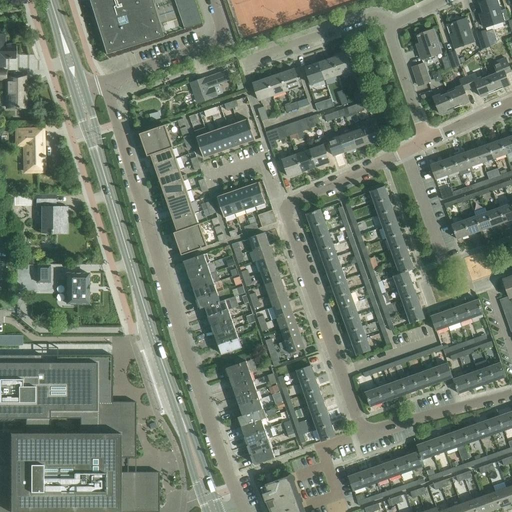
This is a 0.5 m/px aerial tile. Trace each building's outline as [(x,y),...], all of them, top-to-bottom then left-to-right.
[(88,0),(99,34),(100,37),(106,54),(163,37),(163,36),(151,0),(88,0)] [(174,0),(184,29),(202,23),(193,0),(174,0)] [(485,14),(481,15),(485,28),(504,22),(509,20),(505,10),(501,11),(496,0),(492,0),(481,4),(485,14)] [(455,48),(475,42),(467,19),(452,24),(455,35),(451,36),(455,48)] [(423,59),(441,53),(434,30),(419,35),(422,46),(419,47),(423,59)] [(486,30),(476,33),(482,50),(491,47),(486,30)] [(15,58),(15,44),(5,44),(5,34),(0,34),(0,67),(6,68),(6,58),(15,58)] [(452,69),(461,66),(460,63),(459,59),(456,51),(447,54),(452,69)] [(339,75),(353,71),(346,53),(333,58),(339,75)] [(326,80),(339,75),(333,58),(320,62),(326,80)] [(493,63),(496,71),(488,74),(495,92),(510,86),(506,74),(511,71),(506,58),(493,63)] [(312,85),(326,80),(320,62),(306,67),(312,85)] [(419,85),(431,82),(424,63),(413,67),(419,85)] [(295,69),(281,74),(287,91),(301,86),(295,69)] [(0,79),(7,80),(7,108),(24,108),(24,87),(26,87),(26,77),(7,77),(7,70),(0,70),(0,79)] [(227,70),(209,77),(192,83),(199,102),(218,95),(215,87),(220,85),(219,83),(230,79),(227,70)] [(476,73),(468,77),(465,71),(463,72),(466,78),(466,77),(471,89),(477,87),(481,97),(495,92),(488,74),(478,78),(476,73)] [(274,96),(287,91),(281,74),(268,79),(274,96)] [(465,91),(471,89),(466,77),(466,78),(460,80),(462,85),(448,91),(455,108),(469,102),(465,91)] [(260,101),(274,96),(268,79),(254,84),(260,101)] [(441,114),(455,108),(448,91),(434,97),(441,114)] [(358,93),(354,95),(356,101),(360,99),(362,98),(362,97),(360,92),(358,93)] [(348,103),(346,97),(340,99),(342,106),(348,103)] [(328,108),(335,106),(332,100),(325,102),(326,103),(317,105),(319,111),(328,108)] [(364,108),(362,103),(362,102),(355,105),(357,111),(364,108)] [(287,112),(294,110),(292,104),(285,106),(287,112)] [(351,113),(357,111),(355,105),(348,107),(351,113)] [(211,109),(213,115),(219,113),(217,107),(211,109)] [(265,107),(259,109),(263,121),(269,118),(265,107)] [(213,115),(211,109),(205,111),(207,117),(213,115)] [(338,111),(334,112),(336,118),(346,115),(343,109),(338,110),(338,111)] [(327,122),(336,118),(334,112),(325,116),(327,122)] [(198,120),(196,114),(190,116),(192,122),(198,120)] [(317,114),(312,116),(315,127),(321,125),(317,114)] [(306,118),(310,129),(315,127),(312,116),(306,118)] [(184,118),(178,120),(180,126),(186,124),(184,118)] [(249,118),(238,122),(246,143),(256,140),(249,118)] [(310,129),(306,118),(301,120),(304,131),(310,129)] [(301,120),(295,122),(298,133),(304,131),(301,120)] [(363,128),(369,143),(381,139),(375,124),(369,126),(367,120),(361,122),(363,128)] [(238,122),(228,125),(236,147),(246,143),(238,122)] [(293,135),(298,133),(295,122),(289,124),(293,135)] [(140,133),(148,156),(151,155),(151,154),(173,147),(174,147),(166,124),(140,133)] [(289,124),(284,126),(287,137),(290,136),(293,135),(289,124)] [(228,125),(218,129),(225,150),(236,147),(228,125)] [(189,132),(187,126),(181,128),(183,134),(189,132)] [(284,126),(278,128),(281,139),(287,137),(284,126)] [(281,139),(278,128),(272,130),(276,141),(281,139)] [(363,128),(352,132),(358,147),(369,143),(363,128)] [(218,129),(208,132),(215,154),(225,150),(218,129)] [(43,157),(45,157),(45,155),(40,155),(40,148),(43,148),(43,142),(43,141),(43,140),(43,139),(42,138),(41,138),(40,137),(39,137),(39,130),(17,131),(18,145),(25,145),(26,171),(44,171),(43,157)] [(272,130),(267,132),(270,143),(276,141),(272,130)] [(304,131),(298,133),(300,139),(306,137),(304,131)] [(208,132),(197,136),(204,158),(215,154),(208,132)] [(352,132),(341,136),(346,151),(358,147),(352,132)] [(315,140),(317,147),(310,149),(316,168),(330,163),(324,144),(327,142),(327,144),(328,143),(325,134),(319,136),(320,139),(315,140)] [(334,155),(346,151),(341,136),(329,140),(334,155)] [(511,152),(511,136),(502,140),(507,155),(511,152)] [(507,155),(502,140),(490,144),(495,159),(507,155)] [(495,159),(490,144),(478,148),(483,163),(495,159)] [(155,166),(177,158),(173,147),(151,154),(151,155),(155,166)] [(310,149),(302,152),(301,148),(296,150),(303,172),(316,168),(310,149)] [(483,163),(478,148),(466,153),(471,167),(483,163)] [(295,151),(296,154),(283,159),(286,168),(289,177),(303,172),(296,150),(295,151)] [(471,167),(466,153),(455,157),(460,171),(461,176),(473,171),(471,167)] [(443,161),(448,175),(460,171),(455,157),(443,161)] [(155,166),(159,177),(180,169),(177,158),(155,166)] [(283,159),(276,161),(279,169),(279,170),(286,168),(283,159)] [(448,175),(443,161),(431,165),(436,179),(448,175)] [(195,170),(201,168),(199,162),(193,164),(195,170)] [(159,177),(163,187),(184,180),(180,169),(159,177)] [(501,175),(503,179),(511,175),(511,170),(507,173),(506,169),(500,171),(501,175)] [(489,179),(491,183),(503,179),(501,175),(489,179)] [(201,186),(207,184),(205,178),(199,180),(201,186)] [(477,183),(479,188),(491,183),(489,179),(477,183)] [(163,187),(167,198),(188,191),(184,180),(163,187)] [(259,181),(249,185),(256,206),(267,203),(259,181)] [(465,187),(467,192),(479,188),(477,183),(476,181),(464,185),(465,187)] [(492,187),(493,191),(505,187),(503,183),(492,187)] [(209,190),(207,184),(201,186),(203,192),(209,190)] [(249,185),(239,189),(246,210),(256,206),(249,185)] [(375,204),(390,198),(385,186),(371,191),(375,204)] [(465,187),(454,192),(455,196),(467,192),(465,187)] [(480,192),(482,196),(493,191),(492,187),(480,192)] [(239,189),(228,192),(236,213),(246,210),(239,189)] [(167,198),(171,209),(192,202),(188,191),(167,198)] [(218,196),(225,217),(236,213),(228,192),(218,196)] [(443,200),(455,196),(454,192),(449,193),(442,196),(443,200)] [(468,196),(470,200),(482,196),(480,192),(468,196)] [(42,233),(68,233),(68,207),(57,207),(56,195),(37,195),(37,208),(42,208),(42,233)] [(457,200),(458,204),(470,200),(468,196),(457,200)] [(379,215),(394,210),(390,198),(375,204),(379,215)] [(351,206),(349,199),(344,201),(349,213),(353,211),(351,206)] [(209,208),(215,206),(213,200),(206,202),(209,208)] [(446,208),(458,204),(457,200),(449,203),(445,204),(446,208)] [(171,209),(174,220),(196,213),(192,202),(171,209)] [(511,219),(511,207),(511,204),(499,208),(504,222),(511,219)] [(217,212),(215,206),(209,208),(211,214),(217,212)] [(504,222),(499,208),(487,212),(493,227),(504,222)] [(263,227),(278,221),(274,209),(259,215),(263,227)] [(311,226),(326,221),(321,209),(307,214),(311,226)] [(383,227),(398,222),(394,210),(379,215),(383,227)] [(353,211),(349,213),(353,225),(357,223),(353,211)] [(493,227),(487,212),(476,216),(481,231),(493,227)] [(199,224),(196,213),(174,220),(178,231),(201,224),(201,223),(199,224)] [(345,214),(341,215),(345,227),(349,226),(345,214)] [(481,231),(476,216),(464,221),(469,235),(481,231)] [(220,223),(218,217),(212,219),(214,225),(220,223)] [(315,238),(330,232),(326,221),(311,226),(315,238)] [(469,235),(464,221),(452,225),(457,239),(469,235)] [(247,232),(259,228),(257,222),(245,226),(247,232)] [(387,239),(402,234),(398,222),(383,227),(387,239)] [(357,223),(353,225),(357,236),(361,235),(357,223)] [(175,232),(183,255),(208,246),(201,224),(178,231),(175,232)] [(223,231),(221,225),(215,227),(217,233),(223,231)] [(349,226),(345,227),(349,239),(353,237),(349,226)] [(230,231),(232,237),(238,235),(236,229),(230,231)] [(319,249),(334,244),(330,232),(315,238),(319,249)] [(226,239),(224,233),(224,234),(218,236),(220,241),(226,239)] [(254,250),(269,245),(265,233),(250,238),(254,250)] [(392,250),(406,245),(402,234),(387,239),(392,250)] [(361,235),(357,236),(361,248),(366,247),(361,235)] [(353,237),(349,239),(353,251),(357,249),(353,237)] [(323,261),(338,256),(334,244),(319,249),(323,261)] [(258,261),(273,256),(269,245),(254,250),(258,261)] [(396,262),(410,257),(406,245),(392,250),(396,262)] [(366,247),(361,248),(365,260),(370,259),(367,252),(372,251),(370,246),(366,247)] [(236,256),(243,254),(240,247),(234,249),(236,256)] [(357,249),(353,251),(355,256),(357,262),(362,261),(357,249)] [(185,260),(188,270),(208,263),(205,253),(185,260)] [(243,254),(236,256),(239,263),(245,261),(243,254)] [(262,273),(277,267),(273,256),(258,261),(262,273)] [(328,273),(342,268),(338,256),(323,261),(328,273)] [(370,259),(365,260),(369,270),(374,269),(377,268),(378,268),(374,257),(370,259)] [(400,274),(408,271),(414,269),(410,257),(396,262),(400,274)] [(233,258),(226,260),(229,267),(235,265),(233,258)] [(362,261),(357,262),(362,274),(366,272),(362,261)] [(188,270),(191,280),(211,273),(208,263),(188,270)] [(37,265),(37,282),(50,282),(50,265),(37,265)] [(266,284),(281,279),(277,267),(262,273),(266,284)] [(332,285),(346,279),(342,268),(328,273),(332,285)] [(374,269),(369,270),(374,284),(381,281),(380,276),(377,268),(374,269)] [(244,279),(250,277),(248,270),(242,272),(244,279)] [(398,288),(413,283),(408,271),(400,274),(394,276),(398,288)] [(366,272),(362,274),(366,286),(370,284),(366,272)] [(89,303),(89,301),(90,299),(90,296),(89,294),(89,283),(90,281),(90,278),(89,276),(89,273),(67,273),(67,294),(65,296),(65,299),(66,301),(67,301),(67,303),(70,303),(70,304),(71,305),(74,305),(76,304),(76,303),(89,303)] [(191,280),(195,289),(215,282),(211,273),(191,280)] [(240,276),(233,278),(236,285),(242,283),(240,276)] [(250,277),(244,279),(247,286),(253,284),(250,277)] [(270,296),(285,290),(281,279),(266,284),(270,296)] [(336,296),(351,291),(346,279),(332,285),(336,296)] [(382,281),(381,281),(374,284),(378,295),(382,293),(387,292),(382,281)] [(195,289),(198,299),(218,292),(215,282),(195,289)] [(417,295),(413,283),(398,288),(402,300),(417,295)] [(370,284),(366,286),(370,297),(374,296),(370,284)] [(274,307),(289,302),(285,290),(270,296),(274,307)] [(340,308),(355,303),(351,291),(336,296),(340,308)] [(206,307),(221,301),(218,292),(198,299),(201,308),(206,307)] [(252,302),(258,300),(256,293),(250,295),(252,302)] [(382,293),(378,295),(382,307),(386,305),(382,293)] [(421,306),(417,295),(402,300),(406,312),(421,306)] [(511,301),(511,296),(511,295),(510,296),(501,299),(503,305),(511,301)] [(374,296),(370,297),(374,309),(378,308),(374,296)] [(234,308),(230,298),(221,301),(206,307),(209,316),(229,309),(229,310),(234,308)] [(258,300),(252,302),(254,309),(261,306),(258,300)] [(479,300),(467,304),(472,318),(484,314),(479,300)] [(511,301),(503,305),(505,311),(511,308),(511,301)] [(278,318),(293,313),(289,302),(274,307),(278,318)] [(344,320),(359,315),(355,303),(340,308),(344,320)] [(467,304),(455,308),(460,322),(472,318),(467,304)] [(386,318),(391,317),(386,305),(382,307),(386,318)] [(425,318),(421,306),(406,312),(411,324),(425,318)] [(378,308),(374,309),(378,321),(383,319),(378,308)] [(455,308),(443,312),(449,327),(460,322),(455,308)] [(232,319),(229,310),(229,309),(209,316),(212,326),(232,319)] [(443,312),(431,316),(436,331),(449,327),(443,312)] [(282,330),(297,324),(293,313),(278,318),(282,330)] [(253,314),(247,316),(249,323),(255,321),(253,314)] [(264,315),(258,317),(260,325),(266,322),(264,315)] [(348,332),(363,326),(359,315),(344,320),(348,332)] [(386,318),(389,326),(391,330),(395,329),(393,324),(391,317),(386,318)] [(212,326),(216,335),(236,328),(232,319),(212,326)] [(383,319),(378,321),(383,332),(387,331),(383,319)] [(266,322),(260,325),(262,332),(269,330),(266,322)] [(286,341),(301,336),(297,324),(282,330),(286,341)] [(353,343),(367,338),(363,326),(348,332),(353,343)] [(216,335),(219,344),(239,338),(236,328),(216,335)] [(486,335),(485,335),(483,330),(477,333),(478,337),(480,341),(479,341),(480,342),(487,339),(486,335)] [(391,343),(388,335),(387,331),(383,332),(387,344),(391,343)] [(301,336),(286,341),(290,353),(305,347),(301,336)] [(469,345),(479,341),(480,341),(478,337),(467,341),(469,345)] [(242,347),(239,338),(219,344),(222,354),(242,347)] [(268,347),(274,345),(272,338),(265,340),(268,347)] [(367,338),(353,343),(357,355),(371,350),(367,338)] [(469,345),(467,341),(456,345),(457,349),(469,345)] [(495,345),(493,341),(481,345),(483,349),(495,345)] [(274,345),(268,347),(270,354),(277,352),(274,345)] [(457,349),(456,345),(443,350),(445,354),(457,349)] [(470,349),(471,353),(483,349),(481,345),(470,349)] [(458,353),(460,358),(462,365),(465,365),(462,357),(471,353),(470,349),(458,353)] [(42,355),(0,354),(0,418),(25,418),(25,425),(49,425),(49,433),(79,433),(79,425),(94,425),(95,425),(95,402),(112,402),(112,355),(56,355),(56,363),(42,363),(42,355)] [(227,368),(230,378),(250,371),(247,361),(227,368)] [(453,378),(448,363),(436,368),(441,382),(453,378)] [(501,363),(489,367),(494,381),(506,377),(501,363)] [(301,383),(316,378),(312,365),(297,371),(301,383)] [(489,367),(477,371),(483,385),(494,381),(489,367)] [(441,382),(436,368),(425,372),(430,386),(441,382)] [(230,378),(234,387),(254,380),(250,371),(230,378)] [(477,371),(466,375),(471,389),(483,385),(477,371)] [(430,386),(425,372),(413,376),(418,390),(430,386)] [(282,389),(287,388),(283,375),(278,377),(282,389)] [(466,375),(454,379),(459,394),(471,389),(466,375)] [(418,390),(413,376),(401,380),(406,394),(418,390)] [(305,395),(320,389),(316,378),(301,383),(305,395)] [(234,387),(237,396),(257,389),(254,380),(234,387)] [(406,394),(401,380),(390,384),(395,398),(406,394)] [(395,398),(390,384),(378,388),(383,402),(395,398)] [(278,385),(270,388),(272,395),(274,395),(281,392),(278,385)] [(287,388),(282,389),(287,401),(291,400),(287,388)] [(383,402),(378,388),(366,392),(371,407),(383,402)] [(237,396),(240,406),(260,399),(257,389),(237,396)] [(310,406),(324,401),(320,389),(305,395),(310,406)] [(281,392),(274,395),(276,401),(283,399),(281,392)] [(264,408),(260,399),(240,406),(244,415),(264,408)] [(291,400),(287,401),(291,413),(295,411),(291,400)] [(314,418),(328,413),(324,401),(310,406),(314,418)] [(25,433),(0,432),(0,465),(9,465),(9,480),(0,479),(0,511),(158,511),(159,507),(159,472),(135,472),(120,472),(120,457),(135,458),(135,434),(135,425),(135,403),(135,402),(112,402),(95,402),(95,425),(94,425),(79,425),(79,433),(49,433),(49,425),(25,425),(25,433)] [(262,420),(267,418),(264,408),(244,415),(239,417),(242,426),(262,420)] [(295,411),(291,413),(295,425),(299,423),(295,411)] [(511,414),(511,412),(499,416),(505,431),(511,427),(511,414)] [(318,429),(332,424),(328,413),(314,418),(318,429)] [(499,416),(488,420),(493,435),(505,431),(499,416)] [(242,426),(246,436),(266,429),(265,429),(262,420),(242,426)] [(488,420),(476,424),(481,439),(493,435),(488,420)] [(299,423),(295,425),(299,436),(303,434),(299,423)] [(318,429),(313,431),(316,440),(321,439),(322,441),(337,436),(332,424),(318,429)] [(476,424),(464,428),(469,443),(481,439),(476,424)] [(269,439),(269,438),(273,437),(270,427),(265,429),(266,429),(246,436),(249,446),(269,439)] [(464,445),(469,443),(464,428),(452,432),(458,447),(462,460),(469,458),(464,445)] [(294,430),(287,432),(289,438),(296,436),(294,430)] [(452,432),(441,437),(446,451),(458,447),(452,432)] [(299,436),(301,443),(306,442),(305,440),(307,439),(305,433),(303,434),(299,436)] [(441,437),(429,441),(434,456),(446,451),(441,437)] [(249,446),(252,455),(272,448),(269,439),(249,446)] [(417,445),(419,451),(422,460),(434,456),(429,441),(417,445)] [(511,451),(511,447),(499,452),(500,456),(511,451)] [(272,448),(252,455),(256,465),(276,458),(272,448)] [(419,451),(407,455),(412,470),(424,466),(422,460),(419,451)] [(487,456),(489,460),(500,456),(499,452),(487,456)] [(407,455),(396,459),(401,474),(412,470),(407,455)] [(475,460),(477,464),(489,460),(487,456),(475,460)] [(504,466),(511,463),(509,457),(502,460),(504,466)] [(396,459),(384,464),(389,478),(401,474),(396,459)] [(464,464),(465,469),(477,464),(475,460),(464,464)] [(495,469),(493,463),(486,465),(488,471),(495,469)] [(384,464),(372,468),(378,482),(389,478),(384,464)] [(452,468),(453,473),(465,469),(464,464),(459,466),(454,468),(452,468)] [(481,474),(488,471),(486,465),(479,468),(481,474)] [(372,468),(361,472),(366,486),(378,482),(372,468)] [(440,472),(442,477),(453,473),(452,468),(440,472)] [(472,477),(470,471),(463,473),(465,480),(472,477)] [(349,476),(354,491),(366,486),(361,472),(349,476)] [(442,477),(440,472),(428,477),(430,481),(442,477)] [(459,482),(465,480),(463,473),(456,476),(459,482)] [(267,485),(269,491),(263,493),(266,502),(267,501),(268,502),(269,504),(270,506),(271,509),(272,511),(300,511),(299,506),(302,505),(295,486),(292,487),(290,482),(293,481),(294,480),(295,479),(295,478),(295,477),(295,476),(294,476),(294,475),(293,475),(292,475),(291,475),(290,475),(290,476),(289,476),(289,477),(267,485)] [(450,485),(447,479),(440,482),(442,488),(450,485)] [(416,481),(405,485),(406,489),(418,485),(416,481)] [(440,482),(434,484),(436,490),(442,488),(440,482)] [(405,485),(393,489),(395,493),(406,489),(405,485)] [(427,493),(424,487),(418,489),(420,496),(427,493)] [(511,501),(507,487),(496,491),(501,507),(511,503),(511,501)] [(393,489),(381,493),(383,498),(395,493),(393,489)] [(413,498),(420,496),(418,489),(411,492),(413,498)] [(496,491),(484,495),(490,511),(501,507),(496,491)] [(381,493),(370,497),(371,502),(383,498),(381,493)] [(404,501),(402,495),(394,498),(397,504),(404,501)] [(484,495),(473,499),(477,511),(486,511),(490,511),(484,495)] [(357,501),(359,506),(371,502),(370,497),(357,501)] [(390,506),(397,504),(394,498),(388,500),(390,506)] [(477,511),(473,499),(461,503),(464,511),(477,511)] [(381,509),(379,503),(371,506),(374,511),(381,509)] [(464,511),(461,503),(450,507),(451,511),(464,511)]
